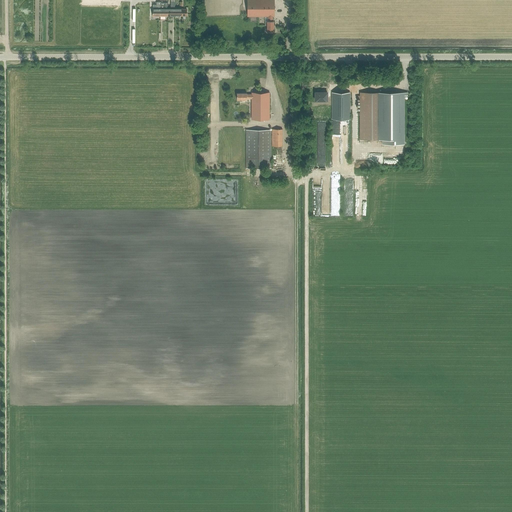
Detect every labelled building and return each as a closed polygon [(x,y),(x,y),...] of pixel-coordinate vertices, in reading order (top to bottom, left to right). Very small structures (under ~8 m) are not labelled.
[(273,21),(273,16),(274,16),(274,0),(247,0),(248,16),(268,16),(268,21),(265,21),(265,26),(267,26),(267,32),(274,32),(274,21),(273,21)] [(175,9),(175,16),(187,16),(187,9),(182,9),(182,8),(181,8),(181,9),(175,9)] [(269,119),(269,93),(252,92),(252,94),(247,94),(247,93),(237,93),(237,99),(247,99),(252,99),(251,119),(269,119)] [(315,100),(327,100),(327,92),(315,92),(315,100)] [(350,92),(332,92),(332,119),(350,119),(350,92)] [(407,93),(360,92),(360,139),(383,139),(383,144),(403,144),(403,96),(407,96),(407,93)] [(282,146),(282,129),(272,129),(272,146),(282,146)] [(271,168),(271,160),(271,130),(246,130),(246,160),(246,168),(271,168)]
